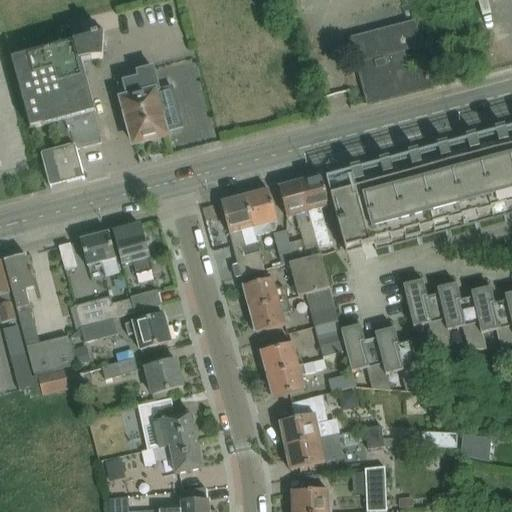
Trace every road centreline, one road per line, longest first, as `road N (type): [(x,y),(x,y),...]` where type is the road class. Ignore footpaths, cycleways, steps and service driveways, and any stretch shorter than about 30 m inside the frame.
road 1 (tertiary): [(175,184),(511,95)]
road 2 (residential): [(252,511),(234,399),(175,184)]
road 3 (tertiary): [(0,229),(175,184)]
